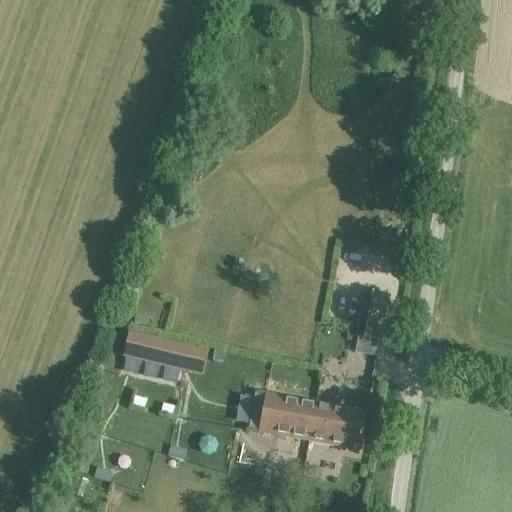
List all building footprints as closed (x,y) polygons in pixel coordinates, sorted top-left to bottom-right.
[(387,296),(364,292),(355,339),(378,344),(387,296)] [(150,316),(136,313),(134,324),(147,327),(150,316)] [(187,346),(181,373),(203,377),(209,351),(187,346)] [(259,432),(309,441),(316,406),(265,396),(259,432)] [(366,414),(316,406),(309,441),(359,450),(366,414)]
